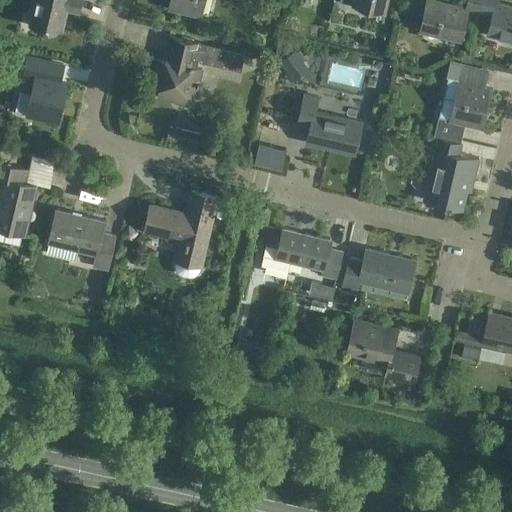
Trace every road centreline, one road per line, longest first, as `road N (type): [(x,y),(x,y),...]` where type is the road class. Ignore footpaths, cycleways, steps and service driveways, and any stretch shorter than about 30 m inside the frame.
road 1 (residential): [(128,146),(468,236),(486,230),(511,135)]
road 2 (tertiary): [(262,511),(0,452)]
road 3 (residential): [(128,146),(119,191),(82,193),(73,181),(92,124)]
road 4 (residential): [(117,0),(92,124)]
